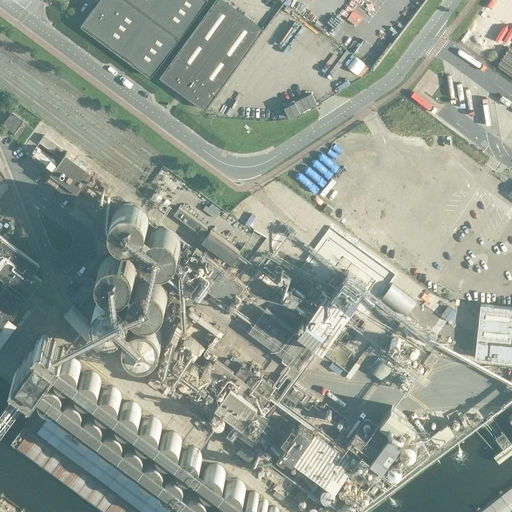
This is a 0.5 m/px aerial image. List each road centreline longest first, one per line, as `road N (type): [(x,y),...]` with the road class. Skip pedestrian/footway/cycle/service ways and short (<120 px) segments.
road 1 (unclassified): [(426,34),(395,77),(239,172),(21,14)]
road 2 (unclassified): [(20,175),(79,232),(82,247),(68,271)]
